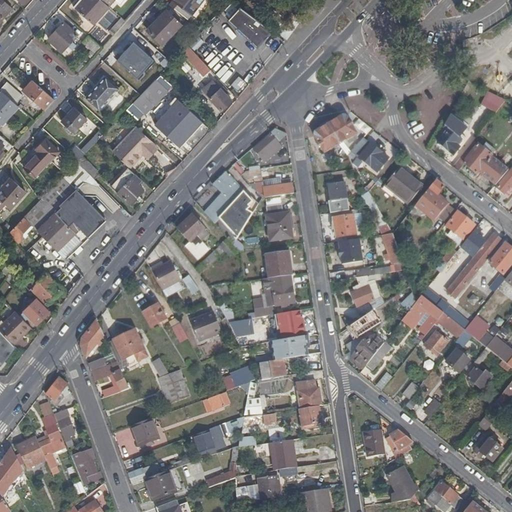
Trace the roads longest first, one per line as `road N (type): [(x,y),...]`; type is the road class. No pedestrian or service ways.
road 1 (primary): [(282,84),(197,171),(60,339)]
road 2 (residential): [(282,84),(297,130),(335,369)]
road 3 (residential): [(335,369),(511,508)]
road 4 (residential): [(511,226),(409,144),(393,120),(391,86)]
road 5 (residential): [(60,339),(129,511)]
road 6 (residential): [(355,511),(335,369)]
road 7 (residential): [(69,91),(152,0)]
